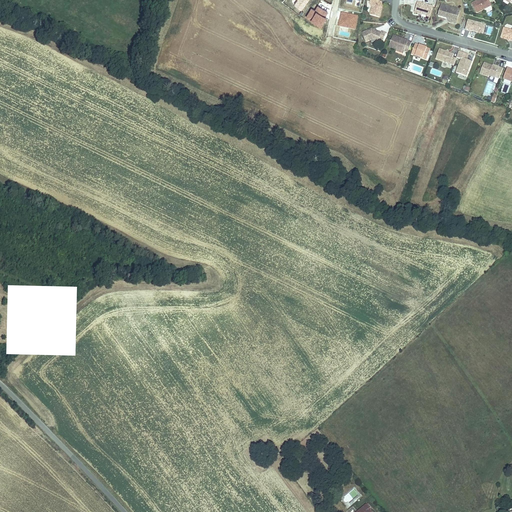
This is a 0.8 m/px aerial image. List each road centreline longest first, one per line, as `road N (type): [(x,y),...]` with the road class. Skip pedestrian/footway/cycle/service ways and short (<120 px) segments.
road 1 (unclassified): [(125,511),(0,383)]
road 2 (residential): [(396,0),(399,21),(511,53)]
